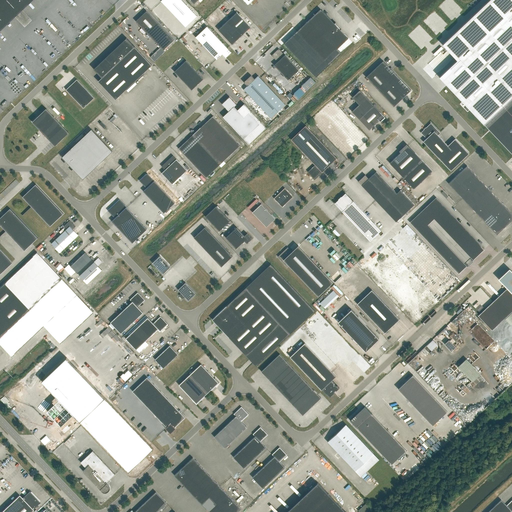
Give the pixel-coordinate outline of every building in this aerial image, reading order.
[(0,0),(0,29),(31,0),(0,0)] [(186,27),(197,16),(181,0),(161,0),(161,1),(186,27)] [(457,60),(439,77),(447,85),(484,124),(491,131),(511,153),(511,0),(489,0),(442,45),(445,48),(455,57),(457,60)] [(147,11),(136,21),(160,47),(163,50),(174,40),(147,11)] [(297,31),(284,44),(316,77),(341,54),(337,50),(337,49),(348,38),(334,24),(336,22),(335,22),(334,23),(322,11),(319,11),(315,14),(314,13),(313,13),(314,15),(297,31)] [(237,12),(218,30),(232,44),(250,27),(237,12)] [(207,26),(196,37),(217,59),(222,54),(226,58),(231,52),(228,48),(207,26)] [(127,38),(94,69),(102,78),(98,81),(116,99),(152,65),(127,38)] [(160,47),(150,57),(154,61),(164,52),(163,50),(160,47)] [(271,56),(277,62),(274,65),(288,80),(299,69),(285,55),(279,49),(271,56)] [(186,60),(174,72),(192,90),(203,79),(186,60)] [(383,95),(400,79),(383,61),(366,77),(383,95)] [(271,118),(285,105),(258,76),(255,79),(251,75),(244,82),(247,86),(244,89),(271,118)] [(304,85),(309,90),(318,82),(313,76),(304,85)] [(83,108),(94,98),(77,79),(66,90),(83,108)] [(400,79),(383,95),(394,106),(403,97),(404,98),(406,96),(409,93),(411,91),(411,90),(400,79)] [(369,130),(380,120),(381,121),(385,117),(359,90),(352,97),(359,105),(352,111),(369,130)] [(244,104),(237,110),(234,107),(237,104),(229,97),(222,104),(229,111),(223,117),(244,139),(249,144),(266,127),(244,104)] [(46,109),(32,122),(55,146),(69,133),(46,109)] [(178,148),(206,178),(221,164),(241,145),(213,116),(206,123),(205,123),(187,140),(178,148)] [(424,130),(422,133),(427,138),(423,142),(451,171),(469,153),(455,139),(448,146),(438,135),(440,133),(431,124),(426,128),(425,127),(424,129),(424,130)] [(305,125),(291,139),(322,172),(337,158),(305,125)] [(62,157),(83,179),(112,151),(91,129),(62,157)] [(400,153),(390,163),(414,189),(432,171),(408,146),(407,144),(399,151),(400,153)] [(165,170),(162,173),(163,175),(164,175),(172,184),(187,170),(178,161),(173,155),(161,166),(165,170)] [(315,179),(321,173),(314,165),(308,172),(315,179)] [(467,166),(448,183),(455,191),(463,184),(474,173),(467,166)] [(376,171),(373,175),(369,178),(369,179),(403,215),(414,204),(400,190),(397,193),(376,171)] [(481,181),(474,173),(463,184),(470,191),(481,181)] [(175,203),(147,174),(140,180),(147,188),(143,191),(164,213),(175,203)] [(369,179),(369,178),(365,175),(358,181),(362,185),(396,222),(403,215),(369,179)] [(200,186),(204,182),(199,176),(194,179),(200,186)] [(470,191),(477,198),(488,188),(481,181),(470,191)] [(36,184),(35,185),(32,188),(22,197),(32,207),(50,226),(63,214),(36,184)] [(463,184),(455,191),(483,220),(490,213),(483,206),(477,198),(470,191),(463,184)] [(285,188),(274,198),(279,204),(279,203),(282,207),(289,200),(293,197),(285,188)] [(477,198),(483,206),(494,195),(488,188),(477,198)] [(370,241),(381,230),(353,201),(346,194),(336,204),(343,211),(342,211),(370,241)] [(483,206),(490,213),(501,202),(494,195),(483,206)] [(436,199),(410,223),(458,274),(466,267),(426,225),(434,218),(474,259),(484,249),(436,199)] [(112,221),(132,243),(147,229),(126,207),(119,200),(108,210),(115,218),(112,221)] [(483,220),(490,227),(508,210),(501,202),(490,213),(483,220)] [(252,212),(266,227),(275,219),(261,204),(252,212)] [(230,220),(216,206),(205,216),(219,231),(230,220)] [(6,212),(4,214),(0,217),(0,225),(6,231),(24,251),(38,238),(10,209),(6,212)] [(490,227),(497,235),(511,220),(511,213),(508,210),(490,227)] [(51,244),(60,253),(78,235),(73,229),(76,227),(70,221),(64,226),(67,229),(51,244)] [(194,237),(207,252),(218,241),(205,227),(194,237)] [(252,238),(247,233),(245,236),(237,227),(226,238),(236,249),(244,241),(247,243),(252,238)] [(232,256),(218,241),(207,252),(221,267),(232,256)] [(288,247),(278,257),(286,265),(287,263),(318,296),(333,282),(298,245),(292,251),(288,247)] [(0,273),(12,262),(0,249),(0,273)] [(37,252),(0,286),(0,344),(11,357),(77,295),(62,278),(37,252)] [(85,252),(70,266),(77,273),(92,260),(85,252)] [(163,274),(170,267),(160,256),(153,263),(156,266),(155,267),(157,270),(159,269),(163,274)] [(102,262),(98,258),(93,263),(79,276),(87,284),(102,270),(98,266),(102,262)] [(61,263),(57,267),(62,271),(66,267),(61,263)] [(243,353),(247,356),(250,359),(253,363),(256,366),(315,311),(271,264),(270,264),(277,271),(274,274),(267,267),(255,279),(245,288),(212,319),(243,353)] [(498,297),(495,300),(479,315),(478,316),(492,330),(511,311),(511,271),(511,270),(500,281),(507,288),(498,297)] [(184,296),(188,301),(196,294),(185,283),(178,290),(182,293),(180,294),(183,297),(184,296)] [(399,319),(372,290),(357,304),(385,333),(399,319)] [(138,307),(145,300),(138,292),(130,300),(132,302),(110,322),(121,334),(143,313),(138,307)] [(340,308),(331,316),(337,321),(345,313),(340,308)] [(338,322),(366,351),(379,338),(351,309),(338,322)] [(160,331),(168,324),(160,316),(153,323),(148,318),(126,338),(136,350),(158,329),(160,331)] [(433,350),(440,344),(435,339),(428,345),(433,350)] [(451,351),(456,347),(449,340),(444,344),(451,351)] [(336,376),(305,343),(290,357),(321,390),(322,389),(323,390),(323,391),(329,397),(334,393),(334,392),(338,388),(334,384),(335,383),(332,380),(336,376)] [(170,346),(155,359),(163,368),(178,354),(170,346)] [(303,415),(321,398),(279,354),(261,371),(303,415)] [(67,357),(42,381),(59,399),(47,410),(61,425),(73,414),(129,472),(153,448),(67,357)] [(460,367),(475,382),(483,373),(469,358),(460,367)] [(192,400),(196,405),(197,404),(204,397),(204,396),(211,390),(219,383),(220,383),(215,378),(215,379),(201,364),(179,385),(193,399),(192,400)] [(447,411),(413,374),(398,389),(433,425),(447,411)] [(174,428),(185,417),(147,377),(133,391),(167,427),(166,428),(170,432),(175,428),(174,428)] [(357,428),(391,464),(406,450),(372,414),(365,406),(350,420),(357,428)] [(236,416),(214,437),(225,448),(247,427),(241,421),(248,414),(241,407),(234,414),(236,416)] [(346,424),(328,441),(355,471),(373,453),(346,424)] [(260,441),(268,434),(260,427),(253,434),(255,436),(233,457),(244,468),(266,447),(260,441)] [(48,447),(53,452),(62,442),(58,438),(48,447)] [(252,477),(263,488),(285,467),(279,462),(287,455),(280,447),(272,454),(274,457),(252,477)] [(81,462),(86,468),(83,471),(102,491),(103,492),(104,492),(105,492),(106,492),(107,492),(108,492),(108,491),(109,491),(109,490),(110,490),(110,489),(110,488),(110,487),(110,486),(110,485),(109,485),(109,484),(107,482),(115,474),(93,451),(81,462)] [(187,463),(194,470),(200,465),(193,458),(187,463)] [(182,468),(189,475),(194,470),(187,463),(182,468)] [(200,465),(194,470),(189,475),(196,483),(207,472),(200,465)] [(181,482),(189,475),(182,468),(174,475),(181,482)] [(207,472),(196,483),(203,490),(213,480),(207,472)] [(188,490),(196,483),(189,475),(181,482),(188,490)] [(213,480),(203,490),(209,497),(220,487),(213,480)] [(345,511),(318,482),(285,511),(345,511)] [(195,497),(203,490),(196,483),(188,490),(195,497)] [(220,487),(209,497),(216,504),(227,494),(220,487)] [(202,504),(209,497),(203,490),(195,497),(202,504)] [(19,495),(0,511),(30,511),(33,510),(33,509),(40,502),(37,499),(29,491),(22,498),(19,495)] [(156,511),(166,503),(156,492),(134,511),(133,511),(132,510),(130,511),(156,511)] [(227,494),(216,504),(223,511),(234,501),(227,494)] [(209,511),(216,504),(209,497),(202,504),(209,511)] [(501,500),(487,511),(510,511),(511,511),(511,500),(506,505),(501,500)] [(234,501),(223,511),(237,511),(241,509),(234,501)]
